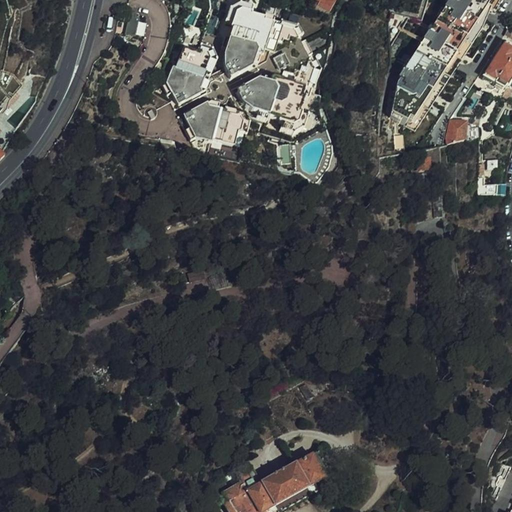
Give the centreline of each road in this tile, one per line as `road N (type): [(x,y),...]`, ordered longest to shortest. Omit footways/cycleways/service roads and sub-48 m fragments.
road 1 (residential): [(434,142),(511,6)]
road 2 (primary): [(73,74),(40,138),(0,183)]
